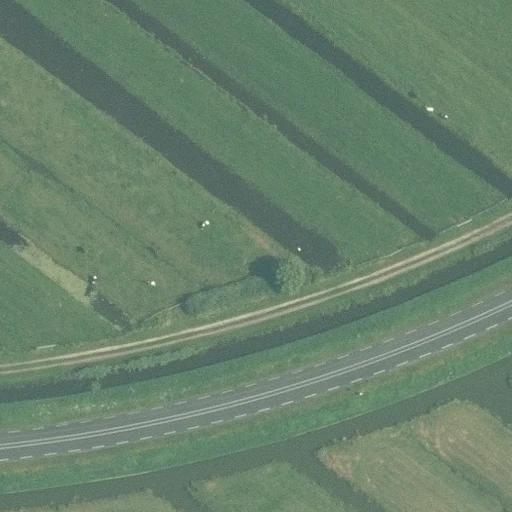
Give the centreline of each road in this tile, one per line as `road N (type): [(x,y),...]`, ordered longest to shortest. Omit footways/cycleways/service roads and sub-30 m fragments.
road 1 (track): [(0,370),(263,321),(440,259),(511,223)]
road 2 (primary): [(511,304),(406,349),(206,412),(0,446)]
